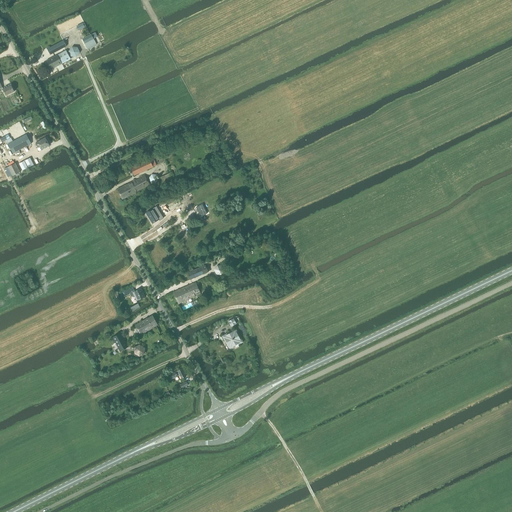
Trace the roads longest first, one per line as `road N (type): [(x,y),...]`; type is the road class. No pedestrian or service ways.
road 1 (unclassified): [(218,409),(0,26)]
road 2 (track): [(124,145),(434,0)]
road 3 (unclassified): [(233,438),(280,392),(511,282)]
road 4 (secondary): [(295,374),(511,270)]
road 5 (unclassified): [(40,511),(142,463),(233,438)]
road 6 (track): [(136,261),(103,291),(103,313),(0,362)]
road 7 (track): [(25,69),(78,43),(124,145)]
road 8 (track): [(27,159),(2,160),(33,231),(0,248)]
road 9 (secondary): [(14,511),(128,454)]
